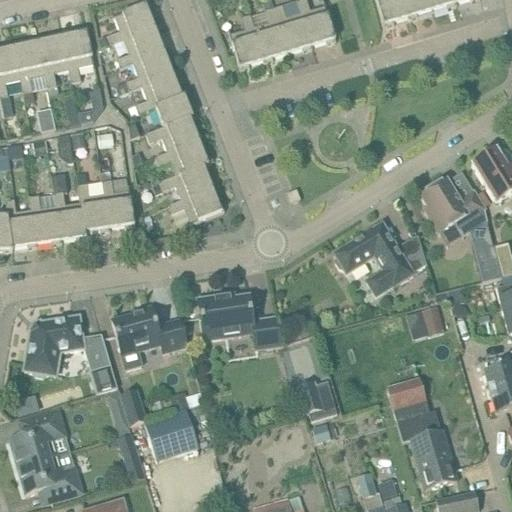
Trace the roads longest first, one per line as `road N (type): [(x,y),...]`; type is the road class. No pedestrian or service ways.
road 1 (residential): [(220,110),(511,21)]
road 2 (residential): [(0,295),(274,249)]
road 3 (residential): [(274,249),(511,108)]
road 4 (residential): [(507,511),(463,361)]
road 5 (residential): [(274,249),(220,110)]
